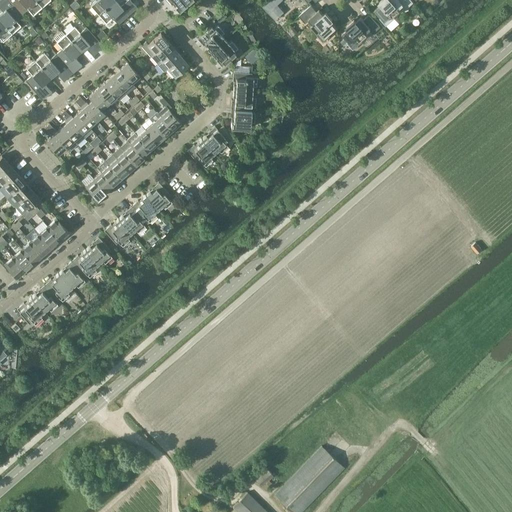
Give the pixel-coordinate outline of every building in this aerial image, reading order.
[(0,0),(0,7),(3,11),(0,13),(0,20),(12,33),(21,26),(15,19),(21,14),(8,0),(0,0)] [(8,0),(21,14),(27,9),(33,15),(42,7),(35,0),(8,0)] [(95,0),(90,5),(98,14),(113,0),(95,0)] [(116,0),(113,0),(98,14),(106,23),(112,18),(118,24),(137,7),(130,0),(126,0),(120,5),(116,0)] [(167,0),(172,5),(173,4),(179,12),(192,0),(167,0)] [(406,9),(413,2),(411,0),(380,0),(379,2),(381,4),(374,9),(381,17),(380,19),(386,25),(394,18),(393,16),(400,10),(399,9),(402,5),(406,9)] [(328,34),(336,28),(330,21),(332,19),(326,12),(323,14),(319,9),(316,11),(311,5),(298,16),(305,23),(309,20),(312,24),(311,25),(317,32),(315,33),(323,42),(330,36),(328,34)] [(373,33),(380,27),(370,14),(363,20),(361,17),(356,22),(354,19),(346,26),(348,28),(342,33),(349,41),(347,43),(353,49),(362,42),(360,40),(367,34),(366,33),(370,29),(373,33)] [(12,33),(0,20),(0,38),(3,41),(12,33)] [(204,45),(210,52),(225,39),(221,34),(224,32),(218,25),(215,28),(215,27),(213,29),(211,26),(197,38),(203,45),(204,45)] [(74,26),(65,34),(80,51),(86,46),(93,54),(103,46),(86,26),(80,32),(74,26)] [(150,56),(154,53),(168,41),(160,33),(148,44),(146,41),(141,45),(150,56)] [(62,48),(56,53),(73,72),(82,65),(74,56),(80,51),(65,34),(56,42),(62,48)] [(225,39),(210,52),(216,58),(215,59),(222,66),(236,54),(233,51),(235,50),(237,48),(231,41),(229,43),(225,39)] [(154,53),(161,60),(174,48),(168,41),(154,53)] [(164,71),(168,68),(181,56),(174,48),(161,60),(157,64),(164,71)] [(44,52),(35,60),(50,77),(56,72),(64,80),(73,72),(56,53),(50,58),(44,52)] [(181,56),(168,68),(175,76),(188,64),(181,56)] [(50,77),(35,60),(26,68),(32,74),(25,80),(42,99),(52,91),(44,83),(50,77)] [(119,69),(131,82),(139,75),(128,62),(119,69)] [(7,63),(3,66),(1,68),(4,71),(10,67),(7,63)] [(112,76),(127,93),(135,86),(131,82),(119,69),(112,76)] [(233,81),(233,90),(252,91),(253,85),(256,86),(257,77),(253,76),(251,76),(252,73),(233,71),(232,81),(233,81)] [(104,82),(116,96),(119,100),(127,93),(112,76),(104,82)] [(96,89),(108,103),(116,96),(104,82),(96,89)] [(89,96),(104,113),(101,109),(108,103),(96,89),(89,96)] [(231,99),(231,108),(251,109),(251,106),(255,106),(255,97),(252,97),(252,91),(233,90),(232,99),(231,99)] [(83,105),(96,120),(104,113),(89,96),(88,96),(92,100),(87,104),(83,99),(78,104),(81,107),(83,105)] [(77,113),(89,126),(96,120),(83,105),(81,107),(82,108),(77,113)] [(156,111),(172,129),(180,122),(166,105),(158,112),(156,111)] [(251,109),(231,108),(230,117),(231,117),(230,126),(250,128),(250,121),(254,121),(254,112),(251,112),(251,109)] [(149,117),(153,122),(165,136),(172,129),(156,111),(149,117)] [(68,118),(81,133),(89,126),(77,113),(72,118),(67,113),(63,117),(65,120),(68,118)] [(61,126),(77,144),(85,137),(81,133),(68,118),(65,120),(67,122),(61,126)] [(153,122),(145,129),(157,142),(165,136),(153,122)] [(47,131),(50,134),(52,132),(66,147),(69,151),(77,144),(61,126),(56,131),(52,126),(47,131)] [(208,132),(201,139),(214,153),(219,149),(221,152),(228,146),(225,143),(224,142),(227,139),(215,126),(208,132)] [(145,129),(137,135),(149,149),(157,142),(145,129)] [(52,132),(50,134),(51,135),(46,140),(58,154),(66,147),(52,132)] [(127,139),(127,140),(143,158),(144,157),(142,155),(149,149),(137,135),(134,132),(127,139)] [(214,153),(201,139),(194,145),(194,144),(187,150),(199,164),(202,162),(203,163),(205,166),(212,160),(210,157),(214,153)] [(127,140),(120,146),(136,164),(143,158),(127,140)] [(120,146),(112,153),(128,171),(136,164),(120,146)] [(112,153),(105,160),(120,178),(128,171),(112,153)] [(0,156),(0,172),(9,164),(1,155),(0,156)] [(97,167),(100,171),(101,171),(113,185),(120,178),(105,160),(97,167)] [(0,172),(0,181),(3,185),(17,173),(9,164),(0,172)] [(101,171),(100,171),(93,178),(105,191),(113,185),(101,171)] [(3,185),(11,193),(24,181),(17,173),(3,185)] [(105,191),(93,178),(85,185),(97,198),(105,191)] [(11,193),(18,202),(32,190),(24,181),(11,193)] [(152,188),(145,194),(158,209),(162,205),(165,208),(172,202),(169,199),(168,198),(171,195),(158,181),(151,188),(152,188)] [(32,190),(18,202),(26,211),(40,199),(32,190)] [(138,200),(131,206),(145,221),(147,219),(149,222),(156,216),(154,213),(158,209),(145,194),(138,201),(138,200)] [(125,212),(118,218),(131,233),(135,229),(138,232),(145,226),(142,223),(145,221),(131,206),(124,211),(125,212)] [(56,218),(47,226),(59,239),(68,231),(56,218)] [(131,233),(118,218),(111,224),(104,230),(116,244),(118,241),(120,243),(122,245),(129,239),(127,237),(131,233)] [(47,226),(39,233),(51,247),(59,239),(47,226)] [(39,233),(30,241),(42,254),(51,247),(39,233)] [(92,243),(85,249),(98,264),(102,260),(105,263),(112,257),(108,252),(111,250),(98,236),(91,242),(92,243)] [(30,241),(22,248),(33,262),(42,254),(30,241)] [(471,246),(477,254),(482,250),(475,242),(471,246)] [(22,248),(13,256),(25,269),(33,262),(22,248)] [(77,255),(71,260),(84,276),(87,274),(89,276),(96,270),(94,268),(98,264),(85,249),(78,255),(77,255)] [(25,269),(13,256),(4,264),(16,277),(25,269)] [(65,267),(58,273),(71,288),(75,284),(78,286),(84,280),(82,278),(84,276),(71,260),(64,266),(65,267)] [(50,278),(44,284),(57,300),(60,297),(62,300),(69,294),(67,292),(71,288),(58,273),(51,279),(50,278)] [(38,291),(31,297),(44,311),(48,308),(50,310),(57,304),(55,302),(57,300),(44,284),(37,290),(38,291)] [(44,311),(31,297),(24,303),(23,302),(16,308),(29,322),(31,320),(35,324),(42,318),(39,315),(44,311)] [(293,511),(300,511),(344,467),(322,445),(275,494),(293,511)] [(266,482),(270,487),(277,481),(273,476),(262,464),(251,473),(256,479),(261,486),(266,482)] [(267,511),(247,492),(232,507),(237,511),(267,511)]
